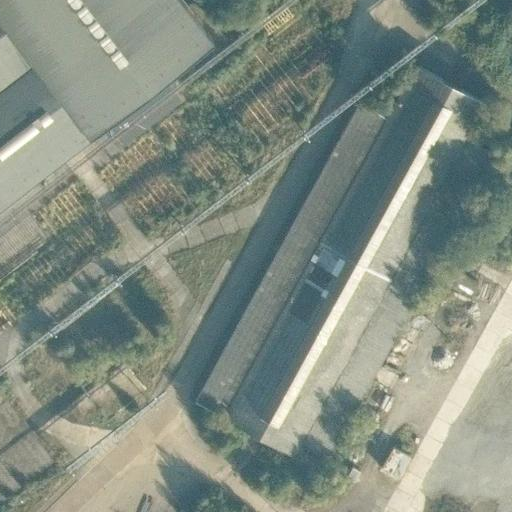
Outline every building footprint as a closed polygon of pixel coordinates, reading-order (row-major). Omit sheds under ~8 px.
[(0,199),(223,24),(203,0),(0,0),(0,287),(3,286),(0,282),(0,199)] [(366,100),(201,403),(331,468),(500,152),(470,138),(488,97),(424,66),(398,118),(366,100)] [(464,269),(456,286),(477,296),(485,279),(464,269)] [(112,418),(157,388),(133,351),(88,381),(112,418)] [(405,474),(416,453),(399,444),(388,465),(405,474)]
